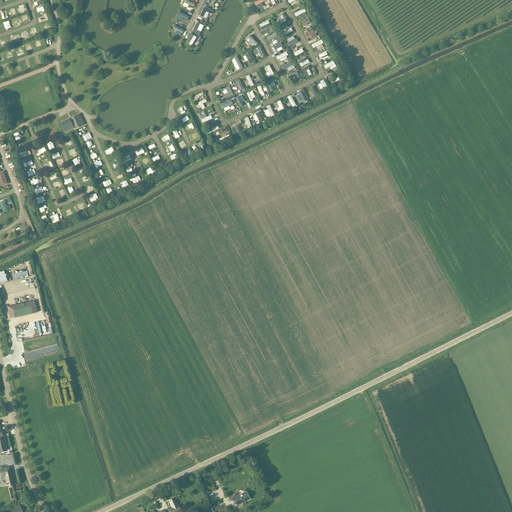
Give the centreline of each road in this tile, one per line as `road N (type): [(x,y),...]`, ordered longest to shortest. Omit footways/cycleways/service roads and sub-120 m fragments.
road 1 (unclassified): [(105,511),(511,316)]
road 2 (unclassified): [(44,511),(25,466),(0,347)]
